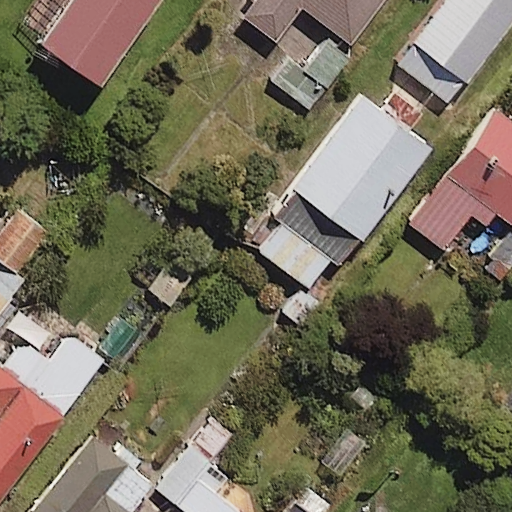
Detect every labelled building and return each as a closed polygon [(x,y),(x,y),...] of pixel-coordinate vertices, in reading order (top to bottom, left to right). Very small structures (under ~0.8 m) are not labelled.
[(150,0),(47,0),(29,26),(98,75),(150,0)] [(385,0),(296,0),(362,39),(385,0)] [(511,22),(511,0),(447,0),(411,48),(463,88),(511,22)] [(347,59),(308,29),(270,78),(310,108),(347,59)] [(449,117),(366,65),(267,224),(350,275),(449,117)] [(511,259),(511,92),(506,88),(425,195),(511,260),(511,259)] [(195,270),(172,253),(148,287),(171,304),(195,270)] [(0,488),(70,389),(0,340),(0,488)] [(139,511),(145,505),(86,453),(33,511),(139,511)] [(255,511),(191,463),(154,511),(255,511)] [(303,511),(289,502),(282,511),(303,511)]
